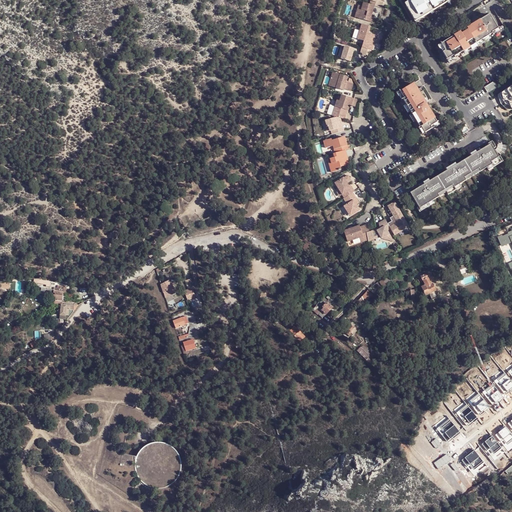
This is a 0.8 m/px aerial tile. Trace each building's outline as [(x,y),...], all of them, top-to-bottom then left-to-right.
[(374,7),(381,9),(383,3),(377,1),(376,0),(367,0),(368,1),(370,2),(369,5),(374,7)] [(414,22),(450,0),(411,0),(403,5),(414,22)] [(371,18),(374,7),(369,5),(363,4),(362,7),(358,6),(356,12),(360,13),(358,19),(372,23),(373,19),(371,18)] [(478,28),(477,25),(470,29),(478,43),(494,33),(494,32),(500,28),(492,14),(482,19),(485,24),(478,28)] [(482,19),(476,23),(477,25),(478,28),(485,24),(482,19)] [(370,28),(361,25),(357,40),(364,42),(362,48),(367,50),(372,51),(375,44),(373,43),(371,42),(371,39),(374,40),(375,36),(368,34),(370,28)] [(478,43),(470,29),(463,33),(465,36),(459,40),(456,35),(441,44),(449,58),(455,55),(456,56),(478,43)] [(465,36),(463,33),(462,31),(456,35),(459,40),(465,36)] [(354,50),(345,47),(341,60),(350,62),(354,50)] [(348,77),(333,73),(329,86),(344,90),(344,89),(351,91),(353,84),(346,82),(348,77)] [(438,122),(414,84),(400,92),(404,98),(403,99),(420,128),(422,127),(425,133),(433,129),(431,126),(438,122)] [(511,87),(498,97),(505,108),(506,108),(507,110),(511,110),(511,109),(511,87)] [(354,107),(357,100),(341,95),(339,101),(336,100),(331,116),(337,117),(339,118),(340,118),(344,119),(349,105),(354,107)] [(339,118),(337,117),(325,121),(327,127),(328,127),(330,131),(331,131),(332,135),(344,131),(342,123),(340,123),(339,118)] [(344,151),(350,150),(349,146),(347,146),(346,142),(344,142),(343,138),(332,141),(332,139),(324,141),(326,148),(334,146),(336,154),(344,151)] [(485,141),(485,143),(488,141),(492,147),(494,146),(489,138),(485,141)] [(469,154),(462,159),(470,171),(477,166),(479,169),(485,165),(498,156),(496,154),(492,147),(488,141),(485,143),(478,148),(469,154)] [(478,148),(477,146),(467,152),(469,154),(478,148)] [(345,155),(344,151),(336,154),(333,154),(334,158),(327,160),(331,173),(340,170),(339,168),(348,165),(346,158),(345,159),(344,155),(345,155)] [(498,153),(496,154),(498,156),(485,165),(487,167),(501,158),(498,153)] [(470,171),(462,159),(455,163),(445,170),(436,176),(444,189),(451,184),(453,186),(459,182),(465,178),(463,176),(470,171)] [(455,163),(453,162),(444,168),(445,170),(455,163)] [(343,178),(334,184),(344,199),(352,193),(354,192),(352,189),(350,190),(348,186),(346,184),(351,181),(347,176),(343,179),(343,178)] [(419,207),(420,209),(432,200),(439,196),(437,194),(444,189),(436,176),(429,181),(419,187),(409,194),(414,200),(419,207)] [(419,187),(429,181),(427,179),(418,185),(419,187)] [(460,185),(459,182),(453,186),(451,184),(444,189),(446,191),(447,194),(460,185)] [(356,199),(352,193),(344,199),(343,199),(346,205),(343,207),(347,213),(348,212),(351,216),(359,211),(353,201),(356,199)] [(434,203),(432,200),(420,209),(419,207),(417,208),(420,212),(434,203)] [(391,220),(387,223),(390,228),(393,234),(398,232),(397,230),(407,225),(394,202),(388,205),(393,215),(389,217),(391,220)] [(369,232),(366,233),(368,240),(374,238),(374,237),(379,235),(380,237),(381,238),(388,239),(391,237),(387,230),(390,228),(387,223),(384,219),(378,223),(379,228),(377,230),(376,229),(369,232)] [(359,226),(344,231),(347,242),(359,238),(361,243),(368,240),(366,233),(369,232),(366,224),(359,227),(359,226)] [(503,246),(511,242),(511,233),(503,238),(502,237),(499,238),(503,246)] [(466,264),(459,267),(461,270),(464,269),(466,274),(469,273),(466,264)] [(431,278),(429,274),(418,279),(421,284),(425,282),(427,286),(423,288),(427,296),(431,294),(434,301),(440,298),(434,284),(433,285),(430,278),(431,278)] [(389,277),(380,282),(383,288),(393,282),(389,277)] [(166,280),(159,281),(162,293),(171,291),(166,280)] [(39,287),(38,295),(50,297),(49,300),(60,302),(61,289),(50,288),(49,290),(39,287)] [(188,300),(196,297),(193,289),(185,291),(188,300)] [(373,295),(368,291),(358,302),(363,306),(373,295)] [(411,291),(413,305),(417,305),(417,301),(417,299),(420,299),(420,296),(419,296),(418,294),(417,294),(417,291),(411,291)] [(325,317),(333,308),(329,304),(328,304),(323,300),(315,309),(320,314),(320,313),(325,317)] [(346,328),(344,330),(349,336),(352,333),(354,335),(357,333),(353,329),(350,326),(348,329),(346,328)] [(299,330),(294,335),(295,336),(293,339),(295,341),(296,340),(298,342),(299,341),(301,342),(306,338),(299,330)] [(183,352),(196,350),(194,340),(182,342),(183,352)] [(360,349),(357,352),(366,361),(371,355),(366,351),(368,350),(365,347),(362,350),(360,349)] [(511,394),(511,382),(507,376),(497,384),(508,397),(511,394)] [(506,400),(495,388),(486,395),(497,408),(506,400)] [(493,411),(482,397),(472,405),(483,418),(493,411)] [(480,421),(470,408),(461,415),(471,428),(480,421)] [(448,442),(460,432),(450,419),(437,429),(448,442)] [(511,434),(507,428),(497,436),(509,452),(511,449),(511,434)] [(494,438),(484,445),(497,463),(507,455),(494,438)] [(144,447),(141,449),(140,450),(139,451),(138,454),(136,457),(135,460),(135,462),(135,465),(135,467),(135,468),(136,471),(136,473),(137,476),(139,479),(140,480),(142,482),(144,483),(146,485),(149,487),(154,488),(159,488),(164,488),(167,487),(171,485),(174,483),(175,482),(178,478),(179,475),(180,472),(181,470),(181,469),(181,465),(181,462),(181,460),(179,456),(178,453),(175,449),(174,448),(171,446),(168,444),(167,444),(164,443),(162,442),(157,442),(156,442),(154,442),(149,443),(147,445),(145,446),(144,447)] [(476,451),(463,460),(473,474),(486,465),(476,451)]
